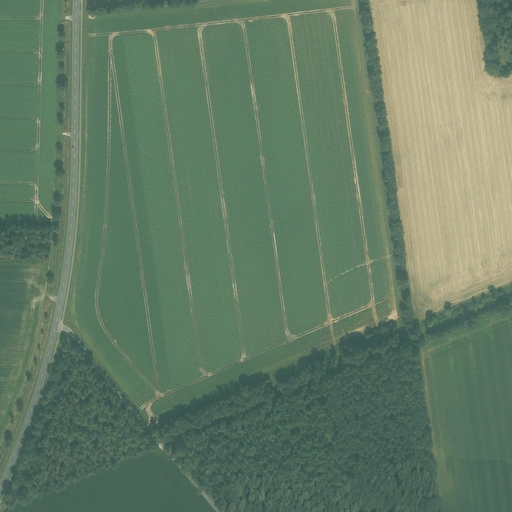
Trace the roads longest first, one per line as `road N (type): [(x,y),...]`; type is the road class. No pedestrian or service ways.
road 1 (tertiary): [(75,0),(72,191),(54,322)]
road 2 (unclassified): [(54,322),(220,511)]
road 3 (tertiary): [(54,322),(0,482)]
